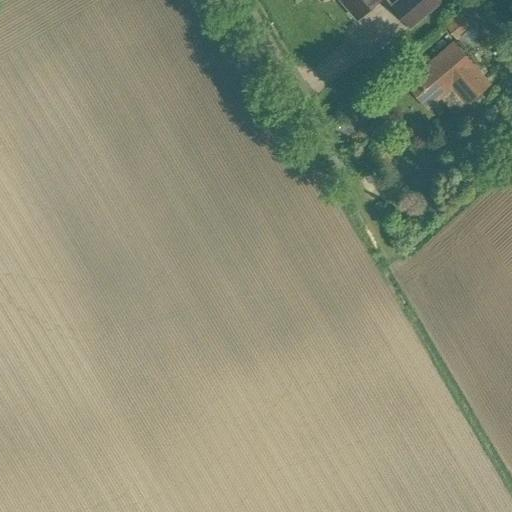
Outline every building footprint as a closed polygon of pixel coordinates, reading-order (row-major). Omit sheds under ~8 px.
[(341,0),(357,18),(378,0),(341,0)] [(394,0),(391,3),(410,26),(440,0),(394,0)] [(496,4),(492,0),(473,0),(467,5),(471,10),(449,29),(458,39),(481,20),(479,18),(496,4)] [(490,84),(454,42),(406,82),(428,108),(442,97),(456,113),(490,84)] [(356,59),(340,43),(319,63),(335,80),(356,59)] [(511,50),(502,59),(511,69),(511,50)]
